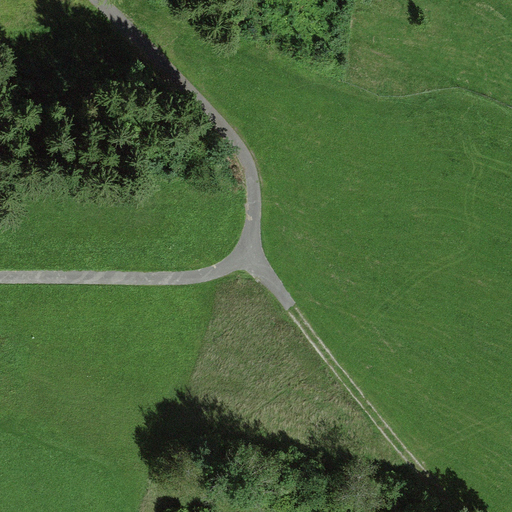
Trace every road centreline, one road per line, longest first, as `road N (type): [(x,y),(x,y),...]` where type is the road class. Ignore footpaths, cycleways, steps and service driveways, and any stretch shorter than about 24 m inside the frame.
road 1 (track): [(100,0),(238,144),(254,188),(250,241),(231,264),(199,277),(0,278)]
road 2 (track): [(246,249),(452,511)]
